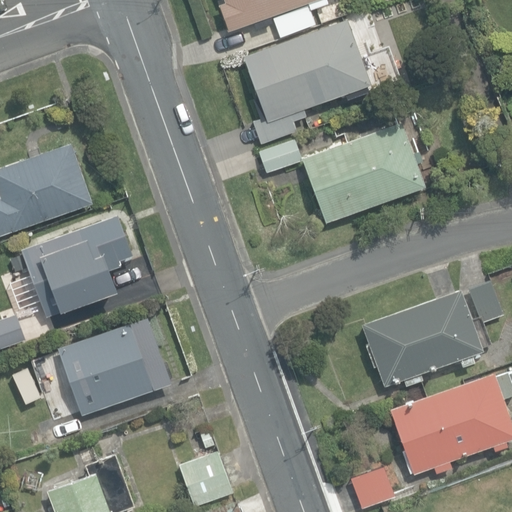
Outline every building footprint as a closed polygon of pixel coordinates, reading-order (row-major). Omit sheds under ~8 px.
[(220,4),(229,30),(254,21),(256,28),(273,22),(270,15),(313,0),(315,6),(329,1),(328,0),(225,0),(226,1),(220,4)] [(274,17),(281,36),(318,22),(311,3),(274,17)] [(253,120),(261,142),(296,129),(293,119),(306,114),(304,107),(346,92),(348,98),(360,94),(358,88),(371,83),(347,18),(243,55),(260,103),(256,104),(261,117),(253,120)] [(309,160),(333,225),(432,189),(409,124),(309,160)] [(296,135),(256,149),(264,171),(304,157),(296,135)] [(0,234),(93,202),(71,141),(0,166),(0,234)] [(21,246),(47,316),(120,289),(112,268),(123,264),(120,258),(134,253),(118,210),(21,246)] [(468,288),(481,321),(503,313),(491,279),(468,288)] [(376,364),(383,385),(404,378),(406,385),(423,379),(420,372),(459,358),(462,365),(474,361),(472,354),(483,350),(461,287),(361,323),(368,343),(365,343),(373,365),(376,364)] [(58,348),(82,414),(172,381),(148,315),(58,348)] [(412,472),(413,473),(434,466),(436,472),(451,467),(449,461),(493,445),(494,450),(507,445),(505,440),(511,437),(511,421),(503,397),(511,393),(511,384),(506,369),(494,373),(493,370),(389,407),(404,449),(402,450),(410,472),(412,472)] [(209,426),(199,430),(205,447),(215,443),(209,426)] [(179,464),(195,506),(233,491),(218,449),(179,464)] [(39,511),(119,511),(118,510),(135,503),(116,451),(86,462),(90,472),(47,488),(55,511),(41,511),(42,511),(39,511)] [(351,476),(363,508),(397,495),(384,463),(351,476)] [(200,511),(240,511),(236,499),(200,511)]
